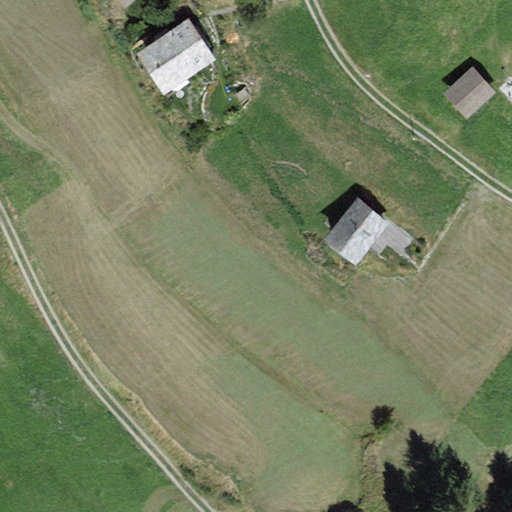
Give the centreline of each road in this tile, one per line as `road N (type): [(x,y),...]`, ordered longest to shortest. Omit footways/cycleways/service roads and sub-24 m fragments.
road 1 (track): [(203,511),(68,353),(0,212)]
road 2 (track): [(308,0),(354,81),(511,200)]
